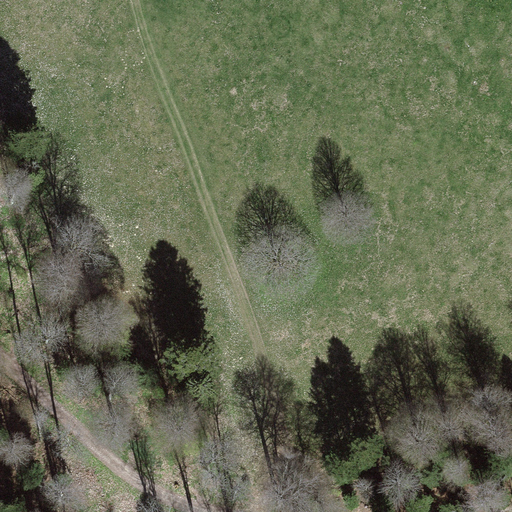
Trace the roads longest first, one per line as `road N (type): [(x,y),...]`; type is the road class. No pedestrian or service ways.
road 1 (track): [(290,511),(293,449),(138,0)]
road 2 (track): [(0,359),(121,473),(219,511)]
